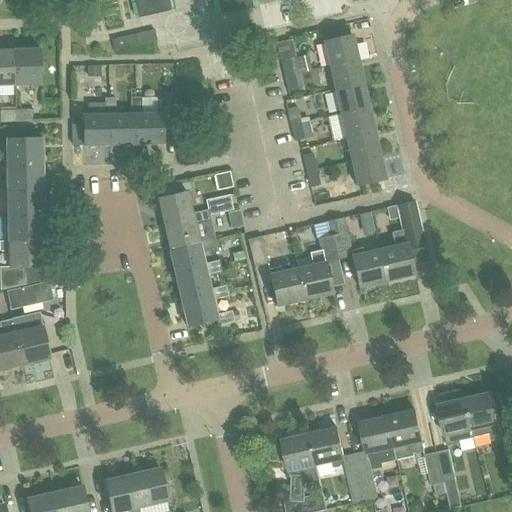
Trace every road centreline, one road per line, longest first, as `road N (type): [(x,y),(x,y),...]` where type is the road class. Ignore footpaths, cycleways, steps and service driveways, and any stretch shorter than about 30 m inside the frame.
road 1 (residential): [(214,388),(482,327),(511,309)]
road 2 (residential): [(511,237),(443,202),(422,178),(393,35),(422,0)]
road 3 (residential): [(173,397),(122,181)]
road 4 (residential): [(0,438),(173,397)]
road 5 (residential): [(214,388),(243,511)]
